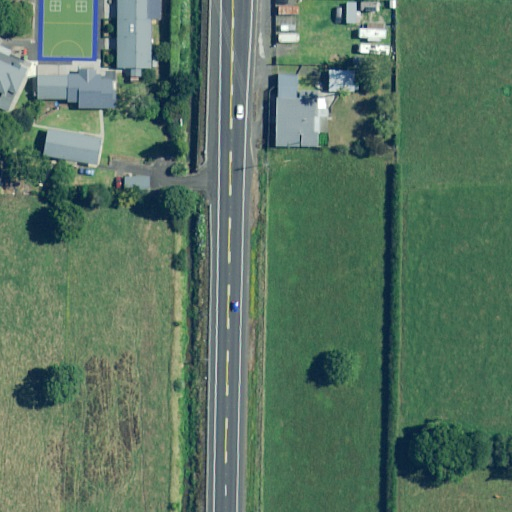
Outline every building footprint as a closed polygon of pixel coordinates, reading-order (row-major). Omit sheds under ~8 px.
[(160,0),(120,0),(119,81),(159,82),(160,0)] [(382,21),(304,19),(302,74),(380,77),(382,21)] [(32,71),(0,57),(0,93),(19,102),(32,71)] [(303,81),(280,80),(277,156),(325,158),(328,93),(303,92),(303,81)] [(74,82),(39,81),(39,106),(73,106),(74,82)] [(104,143),(48,134),(43,163),(99,172),(104,143)] [(149,191),(149,177),(124,176),(124,189),(149,191)]
